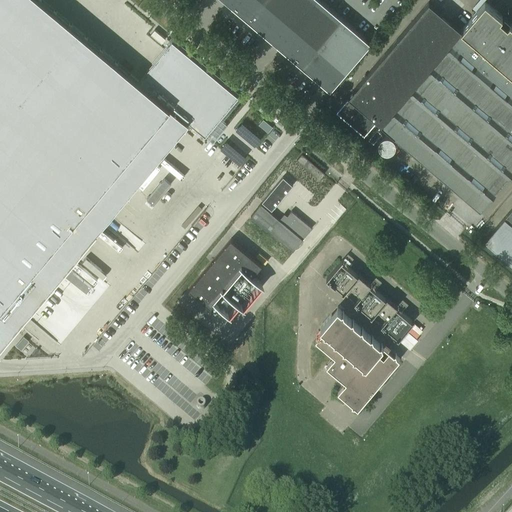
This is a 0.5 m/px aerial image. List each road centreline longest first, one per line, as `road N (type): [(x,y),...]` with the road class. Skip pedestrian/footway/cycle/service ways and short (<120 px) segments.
road 1 (unclassified): [(301,122),(104,355),(0,367)]
road 2 (unclassified): [(511,297),(301,122)]
road 3 (unclassified): [(301,122),(156,0)]
